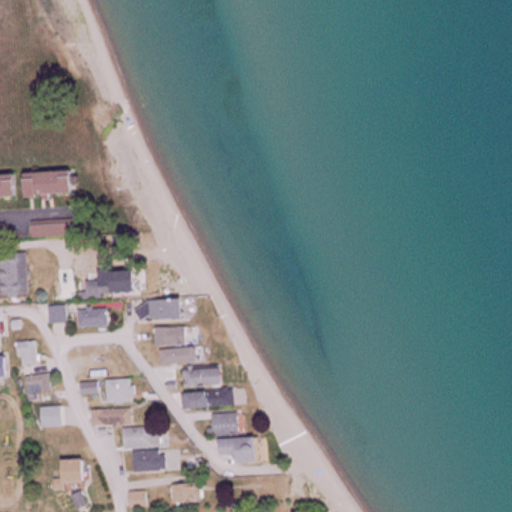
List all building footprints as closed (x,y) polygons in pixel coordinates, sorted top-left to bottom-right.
[(83,174),(30,174),(31,197),(83,197),(83,174)] [(0,200),(25,200),(25,177),(0,177),(0,200)] [(0,254),(0,256),(1,298),(36,297),(35,254),(0,254)] [(121,281),(91,281),(91,291),(85,291),(85,300),(121,300),(121,281)] [(156,302),(156,309),(150,309),(151,322),(193,321),(192,301),(156,302)] [(86,328),(116,328),(116,311),(86,311),(86,328)] [(163,329),(163,347),(195,347),(195,329),(163,329)] [(0,336),(0,378),(14,378),(14,357),(4,357),(3,336),(0,336)] [(43,342),(25,342),(25,368),(43,368),(43,342)] [(167,350),(167,365),(203,365),(203,350),(167,350)] [(192,369),(192,388),(230,388),(230,369),(192,369)] [(57,395),(55,375),(31,378),(33,397),(57,395)] [(114,405),(141,405),(141,381),(114,381),(114,405)] [(106,395),(106,385),(88,385),(88,395),(106,395)] [(239,409),(239,394),(190,395),(190,409),(239,409)] [(97,428),(138,428),(138,411),(97,411),(97,428)] [(247,437),(247,416),(221,416),(221,437),(247,437)] [(168,430),(130,430),(130,449),(168,449),(168,430)] [(270,441),(227,442),(227,458),(245,458),(245,466),(271,465),(270,441)] [(141,454),(141,473),(174,473),(174,454),(141,454)] [(92,484),(92,462),(69,462),(69,484),(92,484)] [(179,487),(179,505),(208,505),(208,487),(179,487)] [(135,494),(135,508),(153,508),(153,494),(135,494)]
